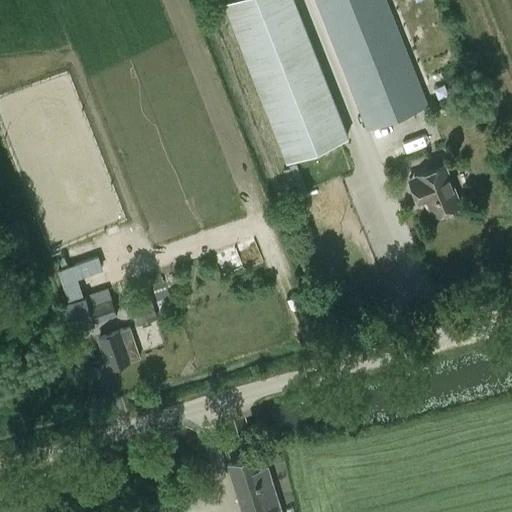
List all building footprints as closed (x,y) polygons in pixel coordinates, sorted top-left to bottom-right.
[(347,136),(293,0),(225,0),(224,1),(286,160),(347,136)] [(316,0),(367,128),(428,104),(385,0),(316,0)] [(0,93),(0,106),(44,249),(121,226),(73,71),(0,93)] [(419,190),(422,189),(432,214),(460,203),(444,164),(413,176),(419,190)] [(101,267),(97,256),(58,269),(67,296),(80,291),(74,276),(101,267)] [(72,330),(76,328),(117,314),(107,285),(62,301),(72,330)] [(129,302),(136,324),(157,317),(150,295),(129,302)] [(130,327),(100,337),(110,365),(139,355),(130,327)] [(280,511),(266,466),(258,467),(254,455),(230,463),(245,511),(280,511)]
